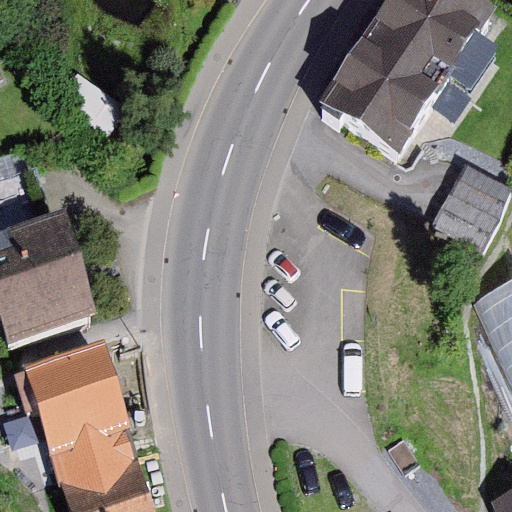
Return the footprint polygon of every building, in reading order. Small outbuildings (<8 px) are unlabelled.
[(486,0),(387,0),(374,20),(454,70),(495,6),(486,0)] [(454,70),(374,20),(323,102),(402,152),(454,70)] [(511,189),(466,166),(434,228),(483,254),(511,197),(511,189)] [(0,181),(0,237),(43,224),(25,172),(0,181)] [(43,224),(0,237),(0,319),(8,344),(95,316),(63,217),(43,224)] [(511,293),(474,309),(511,394),(511,293)] [(53,451),(131,427),(105,342),(13,371),(26,414),(40,410),(53,451)] [(158,511),(131,427),(53,451),(71,511),(158,511)] [(511,511),(511,496),(495,503),(498,511),(511,511)]
